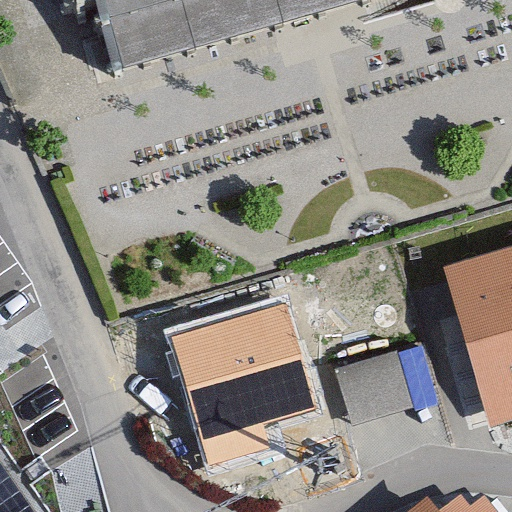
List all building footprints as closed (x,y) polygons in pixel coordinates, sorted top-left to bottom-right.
[(63,0),(72,32),(107,22),(125,86),(425,0),(63,0)] [(511,238),(444,258),(489,418),(511,411),(511,238)] [(321,412),(293,318),(180,350),(208,445),(321,412)] [(351,419),(431,397),(414,340),(335,363),(351,419)] [(0,511),(28,511),(0,471),(0,511)] [(450,511),(441,511),(434,503),(423,511),(498,511),(488,499),(472,511),(468,511),(462,503),(450,511)]
